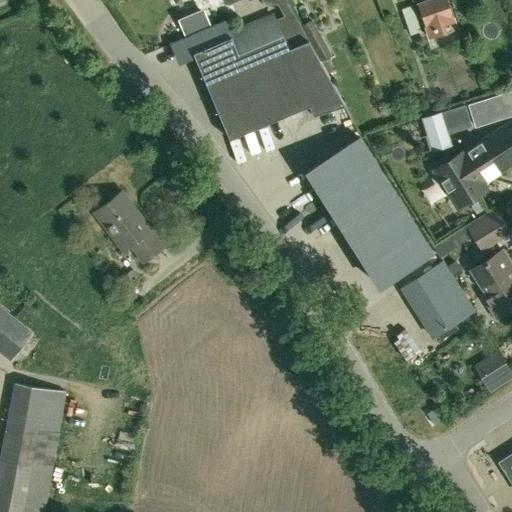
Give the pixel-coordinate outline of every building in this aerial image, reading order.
[(307,38),(300,26),(285,0),(223,0),(224,2),(227,0),(228,4),(236,0),(260,0),(262,2),(277,5),(282,16),(275,19),(272,12),(228,32),(236,51),(280,32),(287,49),(307,38)] [(428,39),(457,29),(446,0),(427,0),(416,4),(428,39)] [(411,36),(420,32),(411,7),(401,10),(411,36)] [(182,23),(188,37),(201,32),(217,25),(210,9),(181,22),(182,23)] [(300,26),(307,38),(327,74),(333,71),(326,58),(331,55),(311,20),(300,26)] [(208,48),(192,54),(228,140),(311,105),(314,114),(344,105),(327,74),(307,38),(287,49),(280,32),(236,51),(228,32),(224,22),(217,25),(201,32),(208,48)] [(208,48),(201,32),(188,37),(182,23),(160,32),(172,62),(192,53),(192,54),(208,48)] [(420,118),(431,152),(452,146),(448,133),(472,126),(465,104),(420,118)] [(305,110),(291,116),(296,128),(310,122),(305,110)] [(511,121),(464,152),(463,151),(434,170),(457,207),(478,194),(474,187),(511,162),(511,121)] [(289,126),(241,140),(245,157),(294,144),(289,126)] [(401,287),(442,262),(368,145),(314,180),(387,296),(401,287)] [(149,230),(121,192),(93,213),(121,252),(130,246),(143,263),(166,246),(152,228),(149,230)] [(470,205),(476,214),(483,210),(478,201),(470,205)] [(467,230),(481,252),(511,233),(495,211),(467,230)] [(482,295),(496,317),(511,307),(511,267),(501,251),(472,270),(486,292),(482,295)] [(432,336),(473,310),(442,262),(401,287),(432,336)] [(0,308),(0,352),(10,361),(32,335),(0,308)] [(511,363),(509,359),(485,374),(499,397),(511,389),(511,363)] [(0,511),(43,511),(64,393),(14,384),(0,462),(0,511)] [(511,454),(500,462),(511,480),(511,454)]
